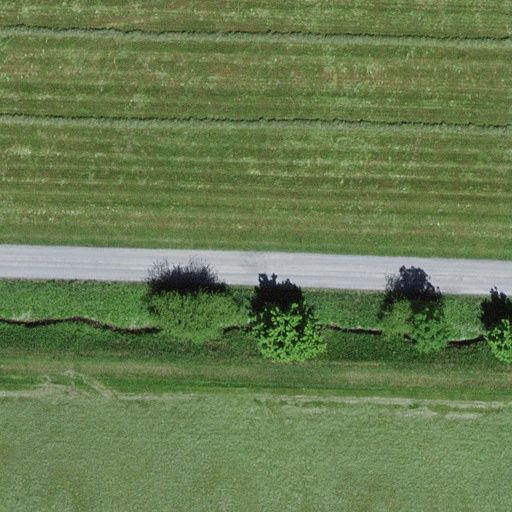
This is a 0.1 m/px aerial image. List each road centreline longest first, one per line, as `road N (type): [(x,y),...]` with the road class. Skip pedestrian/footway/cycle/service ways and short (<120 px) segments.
road 1 (track): [(0,265),(511,283)]
road 2 (track): [(0,396),(511,405)]
